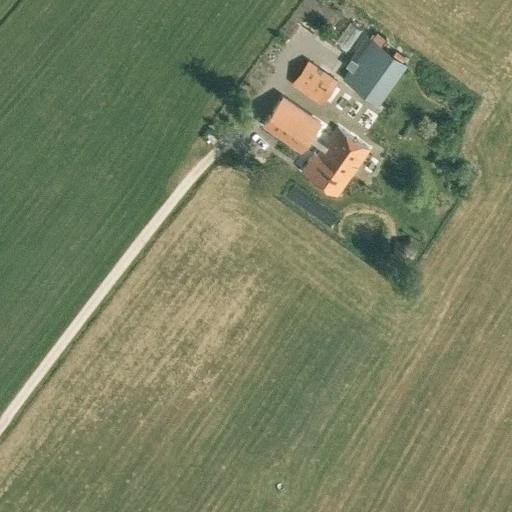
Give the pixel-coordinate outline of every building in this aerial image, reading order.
[(305,0),(296,14),(310,24),(326,3),(321,0),(305,0)] [(377,32),(372,39),(380,45),(385,37),(377,32)] [(348,80),(380,103),(407,63),(402,60),(392,53),(380,45),(372,39),(371,39),(348,72),(352,75),(348,80)] [(392,53),(402,60),(406,55),(396,49),(392,53)] [(294,80),(317,97),(332,76),(309,59),(294,80)] [(303,149),(309,140),(321,148),(317,155),(314,152),(302,169),(338,194),(370,149),(338,127),(332,136),(331,135),(324,144),(312,135),(322,122),(283,95),(264,123),(303,149)]
